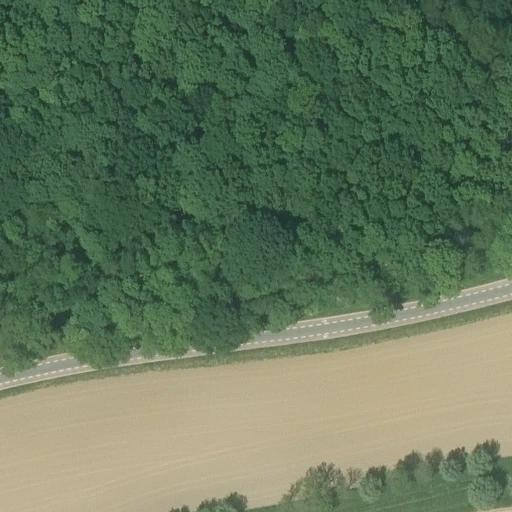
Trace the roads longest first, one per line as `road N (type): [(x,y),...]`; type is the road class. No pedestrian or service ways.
road 1 (tertiary): [(0,378),(373,321),(511,289)]
road 2 (track): [(511,475),(351,511)]
